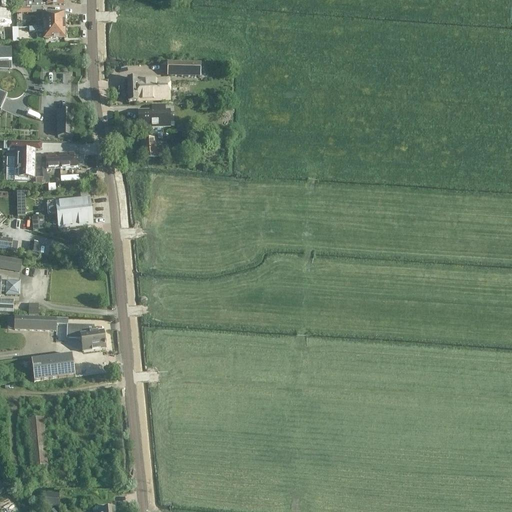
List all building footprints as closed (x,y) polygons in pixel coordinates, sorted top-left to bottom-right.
[(64,27),(64,26),(64,14),(42,15),(42,16),(41,16),(41,22),(38,22),(38,28),(64,27)] [(64,27),(38,28),(36,28),(29,28),(29,32),(36,32),(43,32),(43,39),(64,38),(64,27)] [(0,71),(11,72),(11,50),(7,50),(7,49),(0,48),(0,112),(0,113),(7,96),(0,93),(0,71)] [(168,64),(167,77),(191,77),(191,73),(199,73),(200,64),(168,64)] [(169,80),(137,81),(137,79),(127,80),(128,103),(137,103),(137,101),(169,100),(169,80)] [(138,112),(139,129),(170,128),(169,111),(164,111),(164,106),(152,106),(152,112),(138,112)] [(58,113),(57,137),(73,137),(73,113),(58,113)] [(141,140),(142,152),(143,159),(157,158),(157,157),(161,156),(161,150),(156,150),(155,139),(141,140)] [(41,150),(41,143),(34,143),(8,142),(8,143),(8,151),(15,152),(15,150),(34,150),(41,150)] [(15,159),(14,181),(25,182),(25,179),(33,179),(34,152),(18,152),(18,159),(15,159)] [(46,159),(46,164),(47,170),(59,169),(76,168),(75,156),(47,158),(46,159)] [(25,216),(24,193),(19,193),(16,193),(17,217),(25,216)] [(56,203),(47,203),(48,216),(57,215),(90,213),(89,198),(56,201),(56,203)] [(90,213),(57,215),(58,230),(92,227),(90,213)] [(80,236),(68,237),(69,245),(81,243),(80,236)] [(13,241),(0,239),(0,251),(11,253),(13,241)] [(38,254),(40,244),(29,242),(28,252),(38,254)] [(0,270),(21,273),(21,269),(22,263),(0,259),(0,270)] [(0,279),(0,299),(1,299),(1,295),(5,295),(5,298),(20,298),(20,284),(6,283),(6,285),(1,284),(1,279),(0,279)] [(0,312),(12,313),(13,301),(0,300),(0,312)] [(38,307),(28,306),(28,314),(38,314),(38,307)] [(53,332),(54,325),(67,325),(67,321),(53,321),(15,320),(15,331),(53,332)] [(67,325),(66,339),(81,340),(83,353),(105,350),(105,347),(106,347),(106,345),(104,345),(103,332),(95,333),(94,326),(93,326),(67,325)] [(31,361),(32,371),(34,383),(74,377),(72,356),(31,361)] [(47,467),(45,440),(43,419),(27,420),(32,468),(47,467)] [(55,508),(57,508),(58,508),(59,495),(44,493),(43,507),(55,508)]
